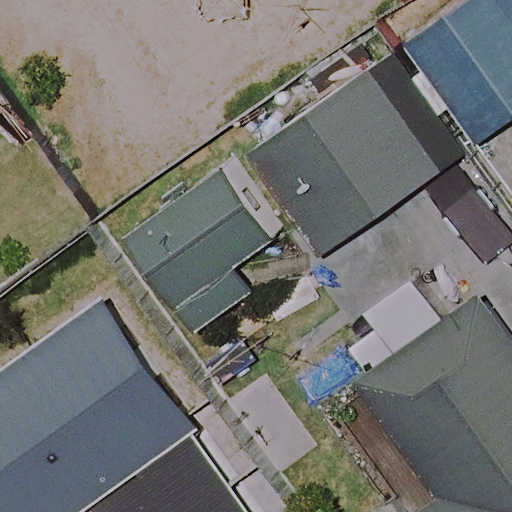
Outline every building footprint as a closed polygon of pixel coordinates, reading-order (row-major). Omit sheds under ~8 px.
[(511,114),(511,0),(461,0),(410,36),(479,137),(511,114)] [(440,167),(365,60),(248,142),(323,249),(440,167)] [(292,260),(225,161),(118,234),(185,333),(292,260)] [(511,511),(511,327),(484,287),(457,305),(439,279),(344,345),(446,494),(419,511),(511,511)] [(0,511),(52,511),(0,439),(0,511)]
